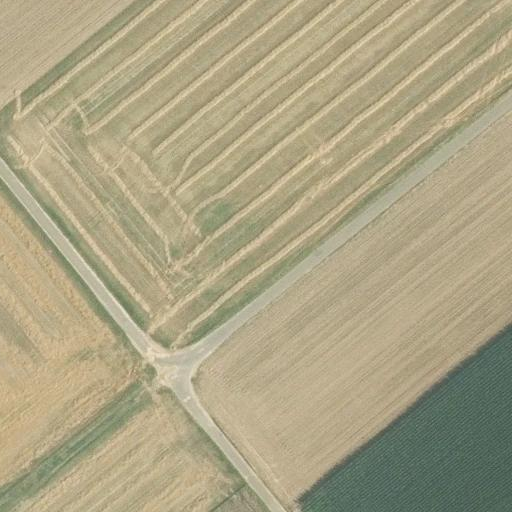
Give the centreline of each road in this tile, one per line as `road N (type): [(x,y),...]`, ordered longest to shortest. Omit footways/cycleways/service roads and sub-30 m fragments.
road 1 (track): [(0,165),(279,511)]
road 2 (track): [(169,376),(511,99)]
